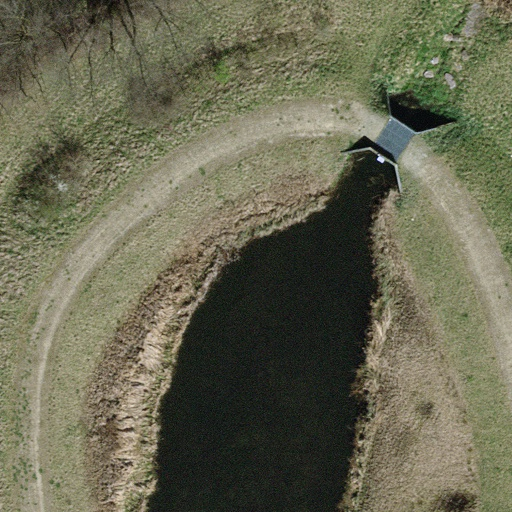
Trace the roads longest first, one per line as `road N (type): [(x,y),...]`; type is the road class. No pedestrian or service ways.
road 1 (track): [(353,118),(279,120),(201,154),(81,260),(38,346),(31,410),(36,511)]
road 2 (track): [(511,338),(485,263),(444,188),(406,144),(353,118)]
